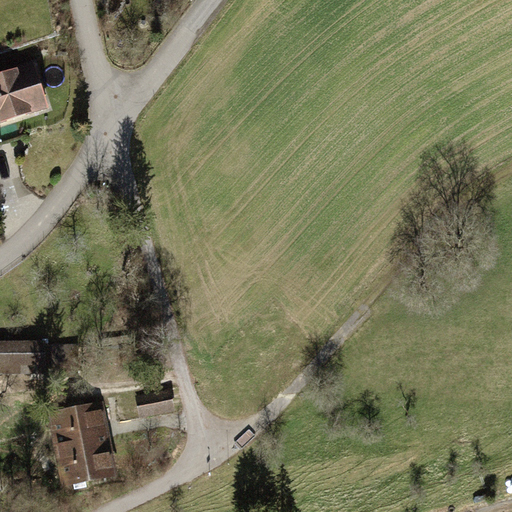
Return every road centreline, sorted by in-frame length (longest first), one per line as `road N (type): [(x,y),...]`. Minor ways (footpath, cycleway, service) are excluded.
road 1 (track): [(209,0),(111,129),(200,455)]
road 2 (track): [(200,455),(264,413),(434,216),(511,166)]
road 3 (residential): [(0,257),(35,234),(111,129),(83,0)]
